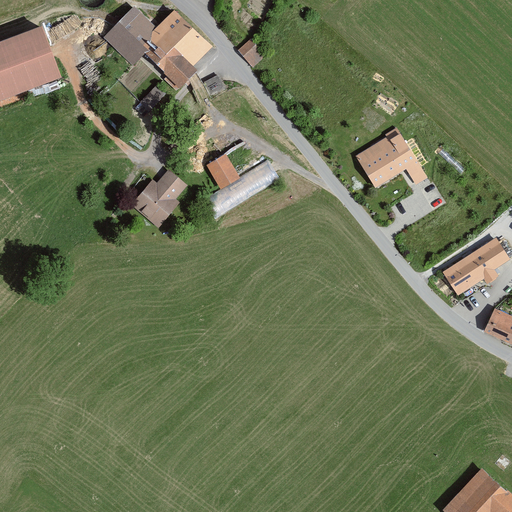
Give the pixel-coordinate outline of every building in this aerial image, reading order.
[(211,47),(173,10),(138,46),(179,86),(196,68),(194,65),(211,47)] [(38,26),(0,40),(0,98),(57,78),(38,26)] [(237,49),(253,67),(266,55),(249,38),(237,49)] [(204,81),(211,95),(226,88),(220,73),(204,81)] [(154,85),(142,101),(154,111),(167,94),(154,85)] [(397,129),(357,155),(375,184),(404,165),(416,183),(427,176),(397,129)] [(226,153),(206,164),(218,186),(238,174),(226,153)] [(267,158),(203,198),(215,216),(279,177),(267,158)] [(152,180),(130,204),(156,227),(180,200),(176,197),(188,184),(168,167),(155,182),(152,180)] [(496,234),(442,271),(457,293),(484,275),(488,281),(498,274),(494,269),(511,257),(496,234)] [(511,315),(492,306),(482,328),(511,341),(511,315)] [(511,511),(511,491),(480,463),(441,507),(446,511),(511,511)]
